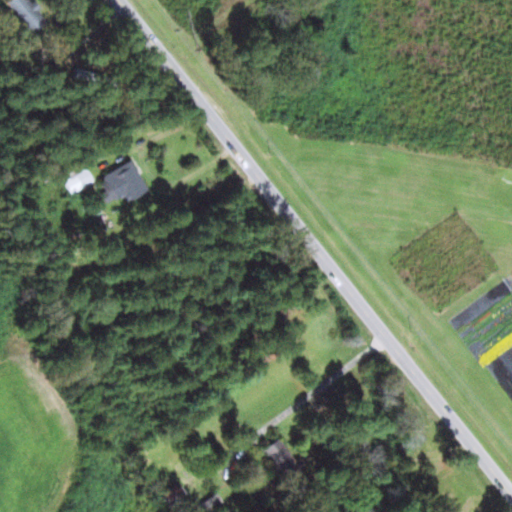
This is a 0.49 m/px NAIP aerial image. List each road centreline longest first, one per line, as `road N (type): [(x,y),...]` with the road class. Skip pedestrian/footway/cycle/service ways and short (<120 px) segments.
road 1 (secondary): [(119,0),(511,493)]
road 2 (tertiary): [(0,500),(312,242)]
